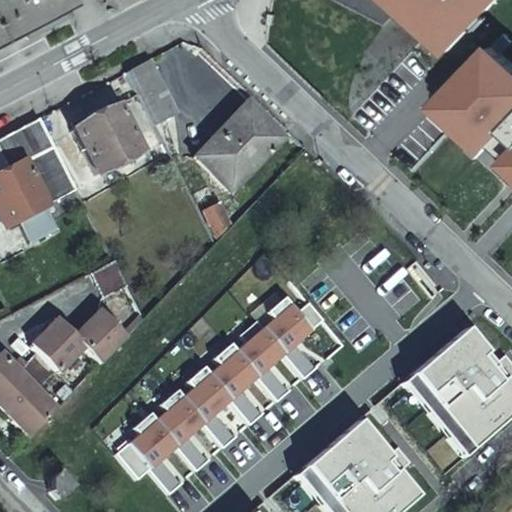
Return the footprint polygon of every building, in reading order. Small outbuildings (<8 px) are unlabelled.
[(0,0),(0,31),(59,0),(0,0)] [(504,0),(400,0),(454,53),(504,0)] [(511,55),(499,43),(440,104),(511,172),(511,55)] [(179,113),(148,59),(125,71),(133,86),(154,125),(179,113)] [(192,156),(229,190),(281,136),(244,102),(192,156)] [(94,175),(138,152),(113,106),(69,129),(94,175)] [(0,227),(74,188),(37,118),(0,137),(0,157),(5,168),(0,170),(0,227)] [(214,234),(226,228),(215,206),(203,212),(214,234)] [(99,297),(124,284),(111,259),(86,272),(99,297)] [(298,338),(319,363),(340,345),(304,304),(292,314),(279,299),(262,314),(268,320),(258,329),(252,322),(235,336),(241,343),(231,351),(226,345),(209,359),(215,366),(205,374),(199,368),(182,382),(188,389),(178,397),(173,390),(156,405),(162,411),(152,420),(146,413),(129,428),(135,434),(111,455),(133,480),(144,470),(165,495),(177,485),(156,460),(171,447),(192,472),(204,462),(183,437),(198,424),(219,448),(231,438),(210,414),(225,400),(246,425),(258,415),(237,390),(252,377),(273,402),(285,392),(263,367),(279,354),(300,379),(311,369),(290,344),(298,338)] [(55,373),(82,346),(100,363),(125,337),(97,310),(72,336),(53,319),(27,346),(34,352),(23,362),(18,358),(9,366),(0,357),(0,409),(27,437),(34,430),(53,410),(34,391),(53,371),(55,373)] [(511,413),(511,388),(460,329),(407,375),(470,449),(511,413)] [(461,457),(470,449),(407,375),(397,383),(461,457)] [(299,468),(337,511),(397,511),(417,495),(353,422),(299,468)] [(290,476),(321,511),(337,511),(299,468),(290,476)] [(66,487),(56,473),(47,481),(46,489),(54,497),(66,487)]
